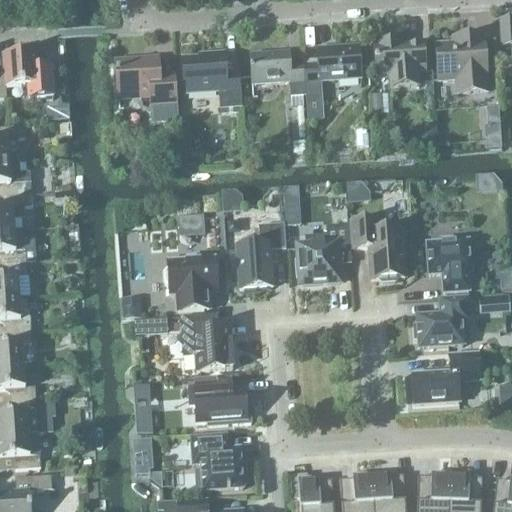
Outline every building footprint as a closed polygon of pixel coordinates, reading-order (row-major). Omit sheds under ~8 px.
[(502,48),(511,47),(511,63),(511,22),(500,23),(502,48)] [(465,45),(452,46),(449,44),(441,44),(439,47),(436,47),(438,83),(455,82),(456,96),(487,94),(483,38),(465,39),(465,45)] [(379,49),(374,50),(376,77),(389,77),(390,90),(418,88),(417,75),(424,74),(423,46),(422,46),(422,48),(400,49),(400,44),(378,45),(379,49)] [(317,67),(303,68),(305,98),(320,97),(319,84),(360,82),(358,49),(316,52),(317,67)] [(2,57),(4,76),(5,89),(6,89),(38,87),(39,100),(53,99),(52,72),(38,73),(38,69),(35,69),(34,55),(22,55),(22,53),(6,54),(6,57),(2,57)] [(288,55),(249,58),(252,88),(290,85),(290,99),(305,98),(303,68),(289,69),(288,55)] [(224,110),(219,110),(219,112),(241,110),(239,80),(226,81),(224,57),(207,58),(207,62),(182,63),(184,97),(223,94),(224,110)] [(118,102),(119,102),(119,100),(150,98),(151,111),(176,109),(174,77),(173,77),(173,78),(159,80),(158,65),(135,66),(135,63),(115,64),(118,102)] [(498,110),(486,111),(487,128),(499,128),(498,113),(498,110)] [(25,129),(0,130),(0,165),(9,165),(8,153),(15,153),(18,150),(18,143),(25,142),(25,129)] [(30,185),(20,186),(19,164),(9,165),(0,165),(0,199),(31,197),(30,185)] [(74,195),(55,196),(56,210),(75,208),(74,195)] [(0,233),(14,233),(13,222),(25,221),(24,211),(32,210),(31,197),(0,199),(0,233)] [(299,213),(284,213),(285,229),(300,228),(299,213)] [(351,225),(352,252),(369,251),(371,283),(378,283),(381,285),(394,284),(397,281),(404,281),(401,233),(377,234),(376,223),(351,225)] [(236,248),(239,292),(272,290),(270,254),(285,253),(283,227),(258,229),(259,247),(236,248)] [(294,264),(296,280),(299,280),(299,288),(339,285),(337,259),(349,258),(347,229),(326,230),(327,238),(305,240),(305,247),(297,248),(298,263),(294,264)] [(24,232),(14,233),(0,233),(0,256),(1,268),(26,266),(36,266),(35,248),(30,243),(24,244),(24,232)] [(440,246),(426,247),(428,279),(441,278),(443,297),(468,295),(467,276),(470,276),(468,244),(456,245),(455,241),(439,242),(440,246)] [(167,275),(168,286),(173,290),(173,296),(181,296),(182,314),(208,312),(206,294),(216,294),(216,281),(220,281),(218,262),(206,262),(202,258),(191,259),(187,264),(171,265),(171,271),(167,275)] [(0,280),(0,302),(19,301),(17,280),(27,279),(26,266),(1,268),(2,280),(0,280)] [(19,301),(0,302),(0,324),(5,325),(6,336),(31,335),(29,312),(19,313),(19,301)] [(417,328),(413,329),(414,343),(418,343),(419,351),(463,348),(462,328),(469,327),(467,302),(439,304),(440,318),(416,320),(417,328)] [(180,320),(183,360),(195,359),(196,375),(232,372),(230,346),(229,330),(217,331),(216,317),(180,320)] [(167,320),(153,321),(154,336),(168,335),(167,320)] [(0,348),(0,371),(23,370),(22,348),(32,347),(31,335),(6,336),(7,348),(0,348)] [(412,378),(414,408),(458,405),(457,385),(479,383),(477,357),(448,359),(449,375),(412,378)] [(0,393),(10,393),(10,405),(36,403),(35,390),(25,391),(23,370),(0,371),(0,393)] [(249,408),(245,409),(244,394),(231,395),(230,382),(188,385),(189,409),(194,409),(196,426),(207,426),(207,430),(228,428),(227,424),(231,424),(232,428),(250,427),(249,408)] [(147,391),(133,392),(134,404),(147,403),(148,403),(147,391)] [(11,416),(0,417),(0,439),(28,438),(38,437),(38,436),(44,436),(42,407),(36,408),(36,403),(10,405),(11,416)] [(148,414),(135,414),(136,425),(136,438),(151,437),(151,435),(150,435),(148,414)] [(0,462),(14,461),(15,473),(40,472),(40,459),(39,459),(38,437),(0,439),(0,462)] [(201,473),(195,474),(196,491),(202,491),(202,495),(242,492),(242,488),(246,488),(244,468),(241,468),(240,452),(227,453),(226,438),(191,441),(193,468),(201,468),(201,473)] [(145,444),(133,445),(135,479),(149,478),(149,473),(153,473),(151,443),(145,443),(145,444)] [(382,476),(371,477),(373,511),(405,511),(403,479),(383,481),(382,476)] [(448,511),(450,476),(438,476),(438,481),(418,480),(416,511),(448,511)] [(450,476),(448,511),(480,511),(481,482),(461,481),(461,477),(450,476)] [(373,511),(371,477),(359,478),(359,482),(339,484),(340,511),(373,511)] [(292,479),(294,502),(299,502),(299,511),(332,511),(331,484),(311,486),(310,481),(307,481),(307,478),(292,479)] [(50,479),(15,481),(16,494),(11,495),(11,497),(0,498),(0,511),(30,511),(30,495),(51,493),(50,479)] [(511,511),(511,484),(496,483),(493,511),(511,511)]
